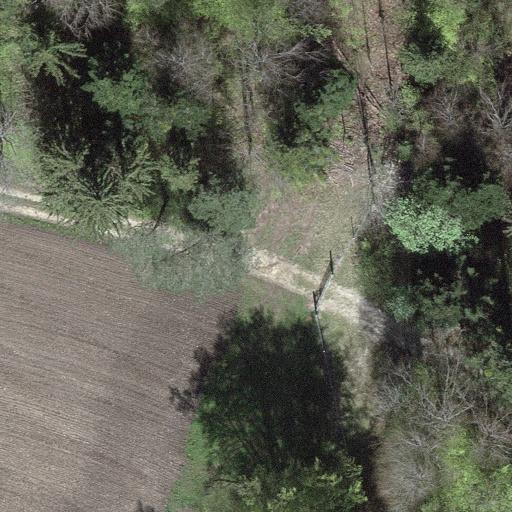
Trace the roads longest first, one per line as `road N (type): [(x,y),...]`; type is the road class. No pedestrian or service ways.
road 1 (track): [(0,202),(211,245),(326,289),(511,421)]
road 2 (track): [(326,289),(386,511)]
